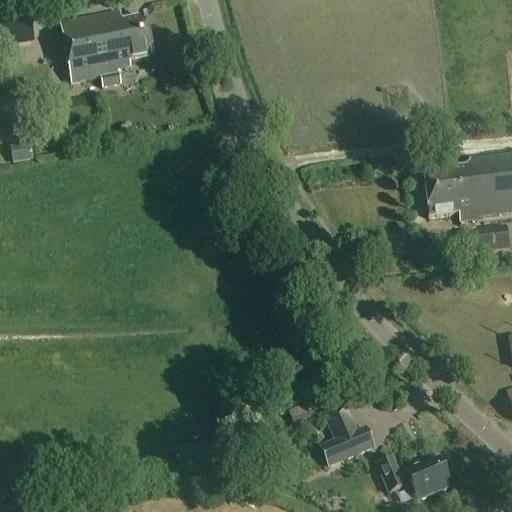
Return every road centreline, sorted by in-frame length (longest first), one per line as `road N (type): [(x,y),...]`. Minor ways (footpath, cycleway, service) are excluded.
road 1 (tertiary): [(511,458),(357,306),(309,241),(258,162),(204,0)]
road 2 (track): [(258,162),(511,142)]
